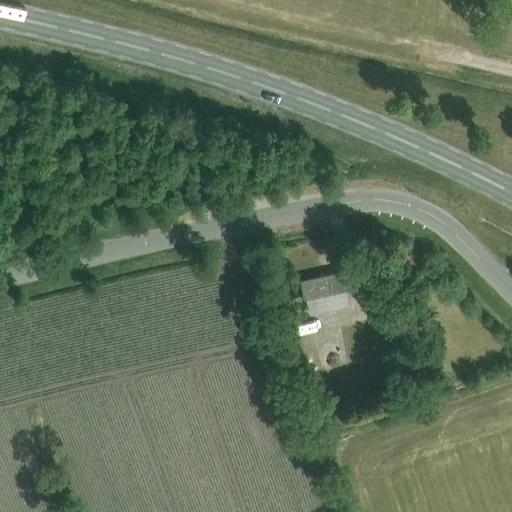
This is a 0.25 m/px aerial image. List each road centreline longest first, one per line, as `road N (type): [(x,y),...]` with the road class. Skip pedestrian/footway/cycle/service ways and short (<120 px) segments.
road 1 (tertiary): [(511,292),(438,221),(383,200),(284,214),(0,281)]
road 2 (primary): [(511,197),(284,96),(0,18)]
road 3 (residential): [(511,73),(307,25)]
